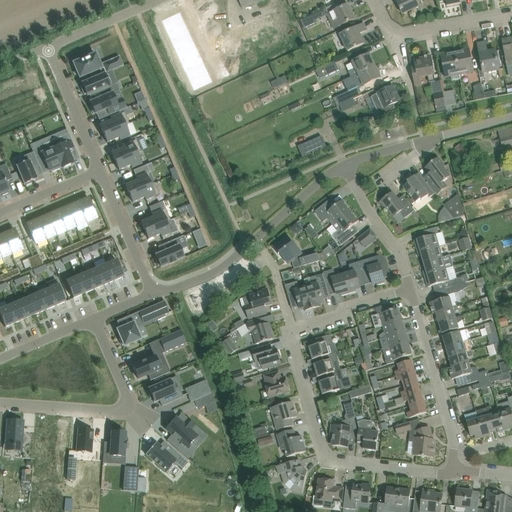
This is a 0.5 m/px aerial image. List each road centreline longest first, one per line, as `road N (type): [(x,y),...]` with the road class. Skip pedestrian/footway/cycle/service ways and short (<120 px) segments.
road 1 (residential): [(453,470),(331,458),(320,445),(292,333)]
road 2 (residential): [(154,294),(221,268),(342,165)]
road 3 (residential): [(0,403),(120,408),(124,390),(93,318)]
road 4 (residential): [(454,456),(409,289)]
road 5 (residential): [(409,289),(395,245),(342,165)]
road 6 (residential): [(154,294),(99,169)]
road 7 (residential): [(99,169),(46,46)]
road 8 (residential): [(292,333),(409,289)]
road 9 (residential): [(388,36),(511,15)]
